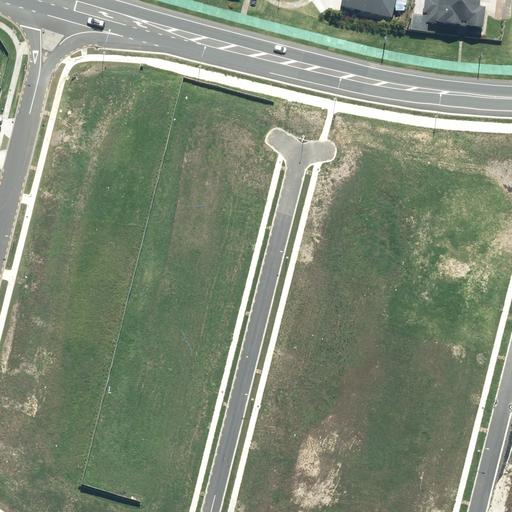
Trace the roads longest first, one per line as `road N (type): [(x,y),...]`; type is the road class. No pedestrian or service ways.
road 1 (secondary): [(511,98),(425,92),(303,68),(113,19)]
road 2 (residential): [(207,511),(296,159)]
road 3 (residential): [(0,234),(41,66)]
road 4 (residential): [(477,511),(511,373)]
